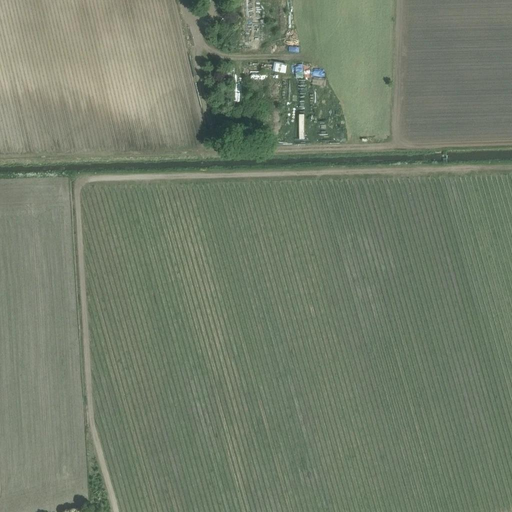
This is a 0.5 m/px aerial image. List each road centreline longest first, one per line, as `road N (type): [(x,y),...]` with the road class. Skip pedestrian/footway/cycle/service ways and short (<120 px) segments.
road 1 (track): [(113,511),(93,450),(76,176),(511,166)]
road 2 (track): [(511,145),(0,157)]
road 3 (track): [(400,0),(395,149)]
